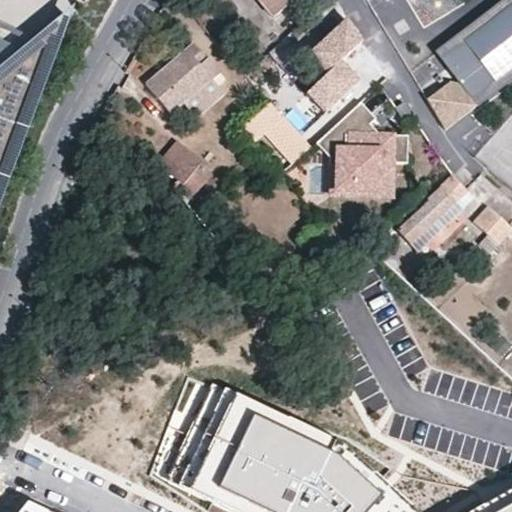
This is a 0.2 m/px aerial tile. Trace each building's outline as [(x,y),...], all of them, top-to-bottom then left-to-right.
[(254,0),(271,19),(293,0),(254,0)] [(511,0),(510,0),(440,50),(459,76),(483,59),(504,85),(511,78),(511,0)] [(408,2),(380,18),(402,56),(430,39),(408,2)] [(363,33),(344,13),(309,47),(327,66),(305,87),(325,108),(360,74),(341,55),(363,33)] [(0,191),(37,94),(64,21),(38,42),(0,74),(0,191)] [(167,112),(209,79),(196,64),(202,59),(201,59),(202,59),(191,45),(182,52),(144,82),(167,112)] [(202,59),(196,64),(209,79),(217,73),(204,56),(202,59),(201,59),(202,59)] [(504,85),(483,59),(459,76),(479,101),(504,85)] [(445,81),(424,98),(442,127),(472,105),(458,83),(445,81)] [(371,116),(357,104),(327,134),(325,162),(338,163),(337,181),(357,180),(356,192),(375,195),(379,182),(393,183),(391,154),(404,156),(405,130),(370,129),(371,116)] [(309,146),(282,114),(278,118),(267,106),(242,128),(279,171),(309,146)] [(182,150),(172,141),(153,161),(163,170),(182,150)] [(182,150),(163,170),(179,186),(173,192),(181,201),(203,178),(192,167),(196,163),(182,150)] [(426,197),(427,199),(398,227),(411,241),(455,202),(469,189),(451,171),(438,183),(439,185),(426,197)] [(462,210),(455,202),(411,241),(418,250),(462,210)] [(511,229),(493,208),(474,224),(488,238),(479,246),(486,254),(511,230),(511,229)] [(321,222),(303,237),(324,262),(342,245),(321,222)] [(410,511),(348,454),(214,387),(172,478),(240,511),(511,511),(511,491),(474,511),(410,511)] [(50,511),(28,500),(18,511),(50,511)]
